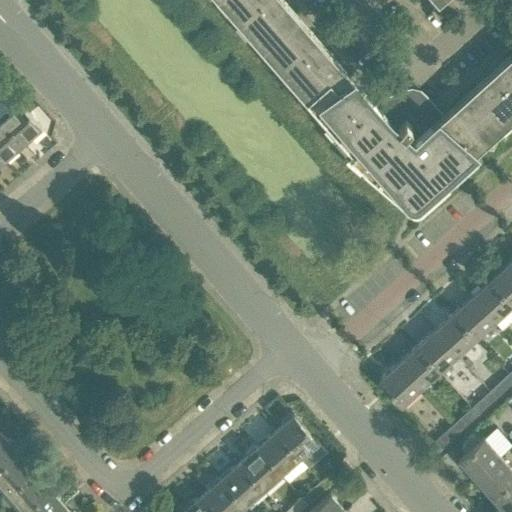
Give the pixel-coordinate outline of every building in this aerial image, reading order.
[(373,108),(278,0),(222,0),(229,7),(231,5),(253,30),(251,32),(274,58),(276,56),(298,81),(296,84),(318,109),(321,107),(343,133),(340,135),(351,147),(349,149),(351,152),(352,151),(366,167),(365,168),(366,169),(367,168),(383,182),(383,183),(384,184),(384,183),(401,198),(400,198),(401,199),(402,198),(411,206),(412,207),(414,208),(416,208),(418,208),(419,207),(420,207),(424,203),(424,204),(425,203),(425,202),(441,188),(442,188),(443,188),(439,184),(446,178),(447,179),(450,176),(449,175),(474,152),(470,149),(483,138),(485,140),(510,117),(508,115),(511,111),(511,59),(445,120),(441,115),(435,121),(418,102),(416,100),(412,99),(410,100),(383,110),(377,104),(373,108)] [(0,114),(24,141),(42,125),(18,97),(0,112),(0,114)] [(0,150),(5,157),(24,141),(0,114),(0,150)] [(511,301),(511,265),(509,261),(490,278),(511,301)] [(494,319),(511,303),(511,301),(490,278),(472,295),(494,319)] [(476,336),(494,319),(472,295),(454,311),(476,336)] [(458,353),(476,336),(454,311),(435,328),(458,353)] [(439,369),(458,353),(435,328),(417,345),(439,369)] [(421,386),(439,369),(417,345),(399,361),(421,386)] [(421,386),(399,361),(381,377),(380,377),(379,378),(403,404),(404,403),(403,402),(421,386)] [(497,396),(511,382),(511,375),(509,373),(491,389),(497,396)] [(479,413),(497,396),(491,389),(473,406),(479,413)] [(461,430),(461,429),(479,413),(473,406),(454,423),(461,430)] [(300,456),(318,440),(294,412),(276,428),(300,456)] [(442,447),(461,430),(454,423),(436,440),(442,447)] [(282,472),(300,456),(276,428),(258,444),(282,472)] [(0,464),(18,449),(2,430),(0,431),(0,464)] [(476,477),(501,455),(485,436),(485,435),(458,458),(459,459),(460,459),(476,477)] [(263,488),(282,472),(258,444),(239,460),(263,488)] [(0,483),(6,491),(34,467),(18,449),(0,464),(0,483)] [(492,495),(511,477),(511,467),(501,455),(476,477),(492,495)] [(245,503),(263,488),(239,460),(221,476),(245,503)] [(22,509),(50,485),(34,467),(6,491),(22,509)] [(327,486),(338,477),(332,470),(321,480),(327,486)] [(220,511),(235,511),(245,503),(221,476),(203,492),(220,511)] [(511,477),(492,495),(506,511),(511,511),(511,477)] [(309,502),(326,487),(327,486),(321,480),(303,496),(309,502)] [(24,511),(55,511),(66,503),(50,485),(22,509),(24,511)] [(345,511),(347,510),(330,491),(306,511),(345,511)] [(188,511),(220,511),(203,492),(185,508),(188,511)] [(284,511),(297,511),(309,502),(303,496),(284,511)] [(73,511),(66,503),(55,511),(73,511)]
